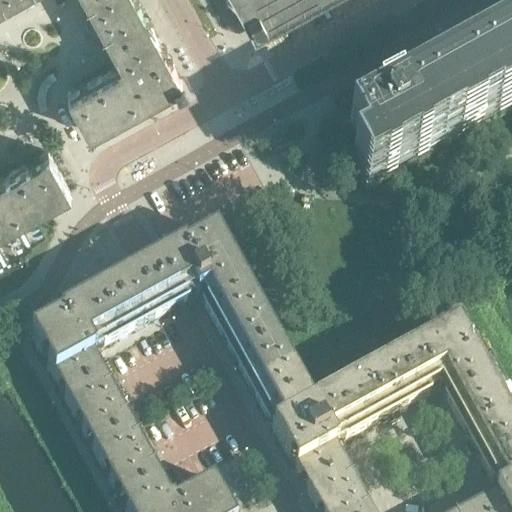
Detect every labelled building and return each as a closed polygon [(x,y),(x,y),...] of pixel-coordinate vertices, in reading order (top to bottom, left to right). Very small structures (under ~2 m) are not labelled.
[(147,19),(136,0),(85,0),(91,10),(86,13),(91,24),(97,21),(108,40),(147,19)] [(232,0),(255,40),(266,34),(266,33),(285,23),(327,0),(232,0)] [(181,81),(147,19),(108,40),(119,60),(116,62),(118,65),(67,93),(88,132),(181,81)] [(511,34),(346,126),(346,125),(344,126),(362,158),(351,164),(366,191),(368,190),(368,189),(511,109),(511,34)] [(0,228),(69,190),(47,151),(0,177),(0,228)] [(250,301),(216,238),(185,255),(184,252),(153,269),(112,291),(135,333),(178,309),(195,300),(197,303),(199,301),(211,322),(250,301)] [(135,333),(112,291),(73,313),(96,354),(135,333)] [(278,351),(250,301),(211,322),(239,373),(278,351)] [(95,359),(93,356),(96,354),(73,313),(59,321),(61,323),(30,340),(65,403),(104,381),(92,360),(95,359)] [(498,404),(474,361),(457,331),(396,365),(417,404),(437,393),(439,396),(442,394),(459,425),(498,404)] [(311,412),(278,351),(239,373),(272,433),(311,412)] [(417,404),(396,365),(345,393),(367,432),(387,421),(390,426),(400,420),(397,415),(417,404)] [(131,432),(120,412),(126,409),(120,398),(115,401),(104,381),(65,403),(92,453),(131,432)] [(339,464),(334,454),(334,453),(337,452),(335,449),(367,432),(345,393),(311,412),(272,433),(299,482),(305,494),(315,511),(366,511),(362,504),(367,501),(362,490),(356,493),(339,464)] [(511,462),(511,430),(498,404),(459,425),(470,445),(464,449),(470,459),(476,456),(487,476),(511,462)] [(159,482),(148,462),(154,459),(148,449),(142,452),(131,432),(92,453),(120,504),(159,482)] [(511,511),(511,462),(487,476),(498,496),(495,498),(496,501),(475,511),(511,511)] [(229,511),(223,500),(213,482),(175,503),(173,501),(170,502),(159,482),(120,504),(124,511),(229,511)]
